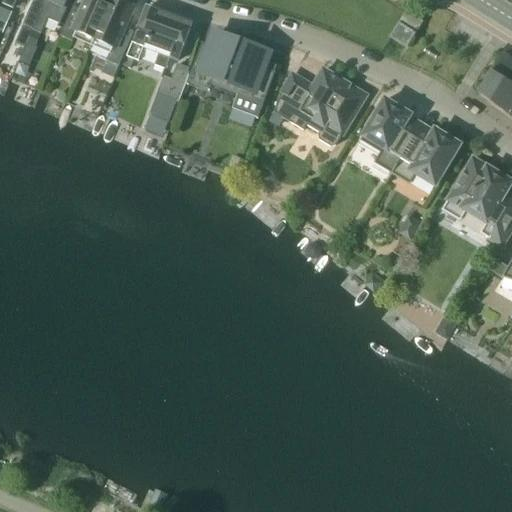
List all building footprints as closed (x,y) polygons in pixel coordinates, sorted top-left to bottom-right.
[(5,0),(3,5),(13,9),(16,0),(5,0)] [(34,0),(28,16),(21,30),(31,34),(46,0),(34,0)] [(46,0),(31,34),(27,43),(36,47),(48,20),(60,25),(67,10),(64,8),(67,0),(46,0)] [(95,41),(112,1),(110,0),(86,0),(73,32),(64,28),(60,37),(73,43),(77,33),(95,41)] [(122,39),(135,10),(112,1),(95,41),(115,50),(114,54),(111,53),(107,62),(120,67),(130,43),(122,39)] [(0,7),(0,31),(2,33),(11,12),(0,7)] [(178,62),(192,26),(157,13),(158,12),(147,8),(128,57),(126,56),(122,65),(131,68),(134,60),(139,62),(144,48),(160,55),(156,66),(165,70),(170,58),(178,62)] [(422,24),(407,14),(401,23),(416,32),(422,24)] [(406,48),(414,36),(399,27),(391,39),(406,48)] [(261,103),(261,104),(262,104),(264,104),(275,73),(274,72),(274,73),(262,69),(268,54),(215,34),(211,47),(204,45),(204,44),(202,43),(187,86),(188,86),(190,83),(208,90),(210,91),(212,85),(238,94),(238,95),(261,103)] [(511,49),(510,48),(503,58),(511,63),(511,49)] [(511,63),(503,58),(478,96),(479,97),(480,97),(511,122),(511,63)] [(180,103),(190,76),(176,71),(173,81),(165,78),(159,95),(180,103)] [(336,147),(366,98),(324,72),(313,89),(293,76),(281,97),(274,114),(304,132),(310,122),(322,130),(318,136),(319,142),(331,149),(336,147)] [(164,100),(161,108),(172,112),(175,105),(164,100)] [(385,186),(421,126),(420,126),(418,129),(407,122),(410,117),(385,102),(360,142),(380,155),(376,162),(377,167),(391,175),(385,186)] [(435,188),(460,147),(434,131),(431,137),(420,130),(422,127),(421,126),(385,186),(386,186),(392,176),(406,185),(411,183),(415,176),(435,188)] [(511,230),(511,197),(506,194),(511,184),(473,161),(444,209),(445,214),(456,221),(462,220),(466,213),(486,225),(480,235),(496,245),(505,243),(511,230)] [(408,217),(399,233),(410,240),(420,224),(408,217)] [(489,270),(502,278),(508,268),(495,260),(489,270)] [(511,262),(502,280),(503,280),(511,282),(511,262)] [(445,317),(435,333),(446,340),(456,323),(445,317)]
